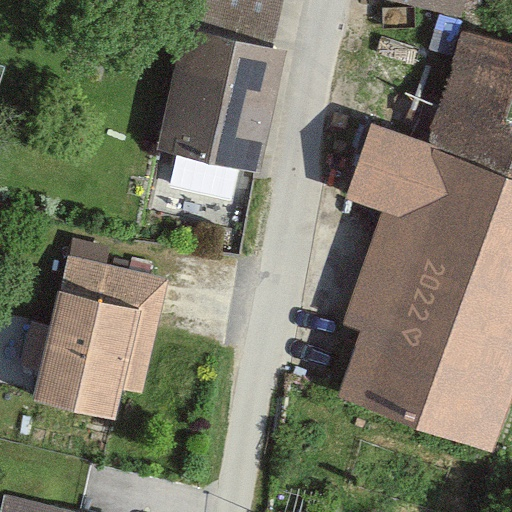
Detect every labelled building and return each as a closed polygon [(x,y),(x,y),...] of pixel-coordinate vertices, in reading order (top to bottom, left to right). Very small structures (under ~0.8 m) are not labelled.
[(283,25),(285,0),(197,0),(196,15),(283,25)] [(472,26),(478,0),(383,0),(382,3),(472,26)] [(174,192),(242,204),(249,161),(273,166),(298,48),(192,26),(167,144),(182,147),(174,192)] [(351,395),(498,450),(511,422),(511,40),(472,33),(454,99),(415,88),(404,122),(380,117),(349,203),(389,215),(356,313),(379,321),(351,395)] [(131,414),(173,266),(72,237),(30,385),(131,414)] [(86,511),(12,495),(8,511),(86,511)]
